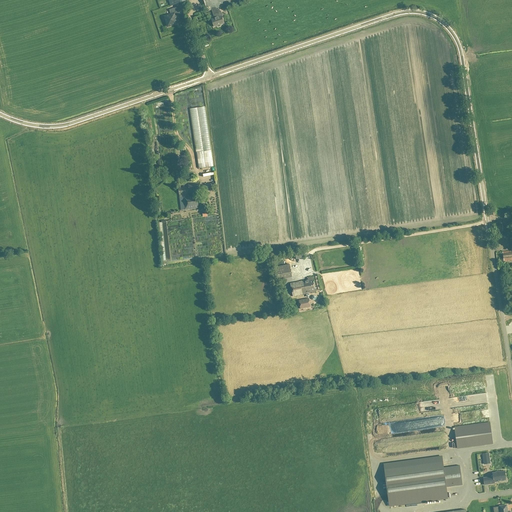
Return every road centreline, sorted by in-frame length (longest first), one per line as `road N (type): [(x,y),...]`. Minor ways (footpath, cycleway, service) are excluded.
road 1 (unclassified): [(0,115),(65,125),(417,13),(444,25),(457,44),(487,223)]
road 2 (unclassified): [(511,385),(487,223)]
